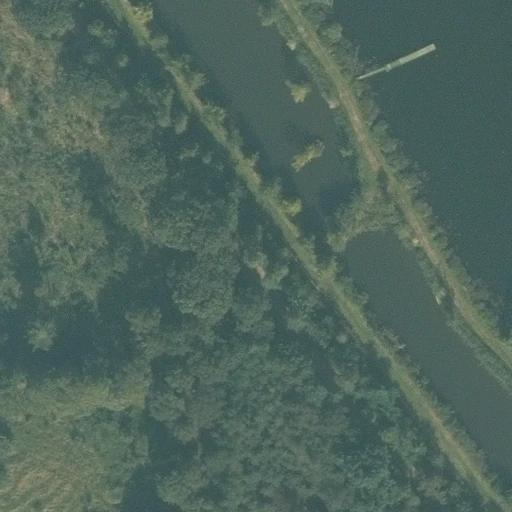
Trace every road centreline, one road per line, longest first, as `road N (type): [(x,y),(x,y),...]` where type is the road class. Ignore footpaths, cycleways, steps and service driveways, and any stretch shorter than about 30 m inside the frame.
road 1 (unclassified): [(435,511),(59,0)]
road 2 (track): [(188,511),(225,236)]
